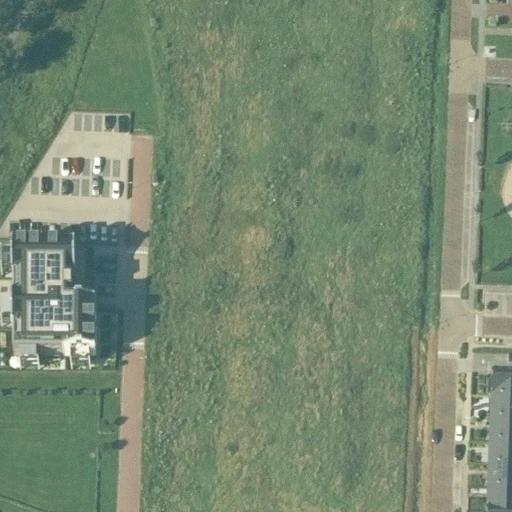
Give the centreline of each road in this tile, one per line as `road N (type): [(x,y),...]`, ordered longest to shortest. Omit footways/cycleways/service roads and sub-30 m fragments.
road 1 (residential): [(140,146),(126,511)]
road 2 (residential): [(463,69),(450,328)]
road 3 (residential): [(450,328),(443,511)]
